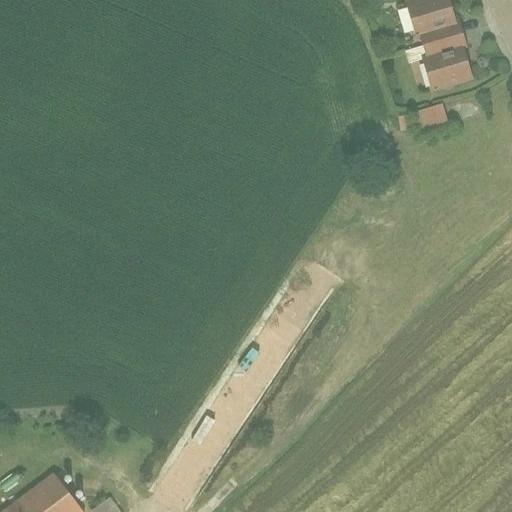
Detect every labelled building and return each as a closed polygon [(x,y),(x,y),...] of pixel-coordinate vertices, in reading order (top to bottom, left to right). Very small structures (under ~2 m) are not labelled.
[(422,63),(432,96),(474,84),(465,53),(470,51),(462,25),(457,27),(448,0),(426,0),(405,6),(416,42),(421,41),(428,61),(422,63)] [(411,114),(416,130),(442,121),(437,105),(411,114)] [(171,463),(154,488),(166,496),(183,471),(171,463)] [(0,511),(85,511),(53,471),(0,510),(0,511)] [(88,511),(116,511),(108,497),(87,509),(88,511)]
